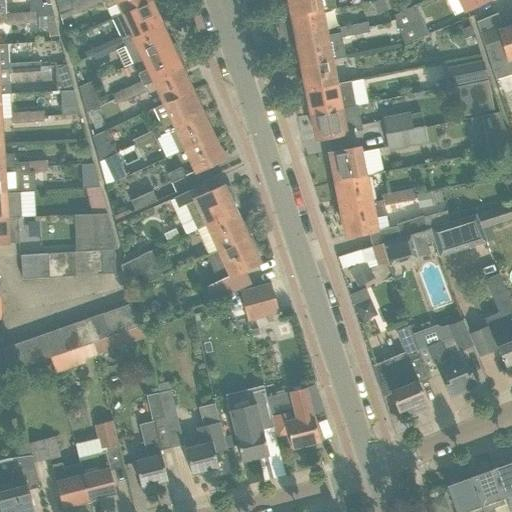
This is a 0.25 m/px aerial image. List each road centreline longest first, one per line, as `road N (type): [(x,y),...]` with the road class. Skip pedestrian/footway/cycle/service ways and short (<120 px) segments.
road 1 (residential): [(374,473),(215,0)]
road 2 (residential): [(374,473),(511,414)]
road 3 (residential): [(239,511),(374,473)]
road 4 (unknown): [(0,274),(36,307),(115,293)]
